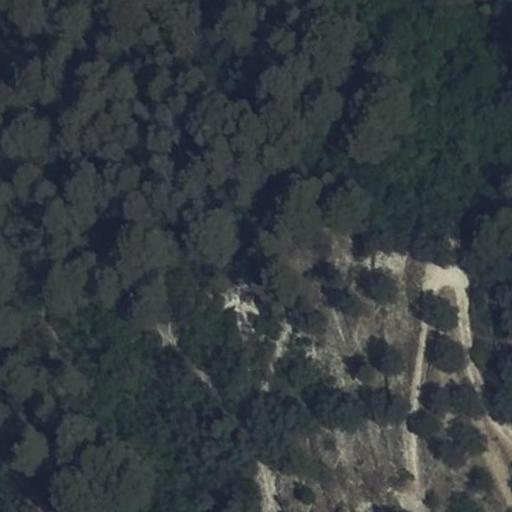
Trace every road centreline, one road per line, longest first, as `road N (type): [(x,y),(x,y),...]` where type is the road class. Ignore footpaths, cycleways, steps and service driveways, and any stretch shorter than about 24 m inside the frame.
road 1 (track): [(412,504),(378,447),(310,236),(292,244),(289,321),(256,413)]
road 2 (track): [(511,447),(483,402),(466,351),(460,280),(450,270),(438,273),(412,441),(414,511)]
